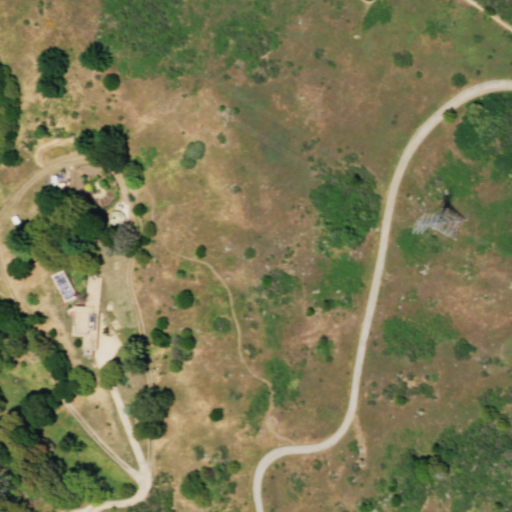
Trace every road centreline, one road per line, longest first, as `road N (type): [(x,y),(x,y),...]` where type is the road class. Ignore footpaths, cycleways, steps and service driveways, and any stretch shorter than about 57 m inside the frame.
road 1 (residential): [(511,86),(466,93),(415,134),(381,221),(374,286),(336,437),(312,449),(280,450),(256,466),(256,511)]
road 2 (track): [(141,477),(144,379),(124,287),(130,231),(120,177),(104,162),(74,158),(18,186),(0,209),(12,297)]
road 3 (residential): [(91,511),(137,494),(141,477),(98,359)]
